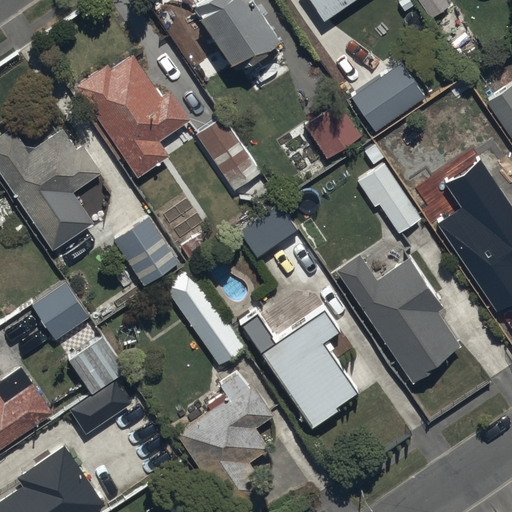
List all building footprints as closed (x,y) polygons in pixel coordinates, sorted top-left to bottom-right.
[(259,0),(196,0),(194,2),(235,64),(282,33),(259,0)] [(316,0),(326,14),(346,0),(316,0)] [(449,1),(447,0),(417,0),(427,15),(449,1)] [(106,56),(74,77),(136,171),(169,149),(159,135),(190,116),(170,86),(162,92),(134,50),(111,65),(106,56)] [(399,58),(350,93),(375,127),(424,92),(399,58)] [(511,81),(486,99),(511,137),(511,81)] [(339,98),(305,121),(327,154),(361,131),(339,98)] [(222,111),(196,130),(235,188),(262,169),(222,111)] [(11,122),(0,128),(0,166),(52,244),(93,217),(72,185),(100,166),(82,140),(75,145),(60,124),(28,146),(11,122)] [(373,164),(384,156),(375,144),(364,151),(373,164)] [(463,208),(438,225),(497,313),(511,302),(511,206),(479,157),(444,180),(463,208)] [(420,214),(382,159),(355,178),(373,205),(379,201),(398,228),(420,214)] [(256,255),(297,226),(277,198),(236,227),(256,255)] [(179,257),(147,212),(112,236),(144,282),(179,257)] [(298,232),(278,247),(303,282),(323,268),(298,232)] [(361,248),(335,265),(410,379),(440,359),(437,355),(458,341),(436,307),(441,304),(407,253),(377,273),(361,248)] [(245,343),(187,263),(162,281),(219,362),(245,343)] [(66,276),(30,300),(54,336),(90,313),(66,276)] [(258,309),(241,320),(310,424),(340,404),(338,402),(358,389),(325,337),(341,327),(324,302),(275,335),(258,309)] [(125,366),(100,330),(66,353),(91,389),(68,405),(84,430),(129,399),(112,375),(125,366)] [(209,405),(174,428),(230,511),(267,487),(248,458),(269,444),(254,422),(271,411),(250,379),(245,382),(236,368),(221,378),(227,387),(206,401),(209,405)] [(4,396),(0,389),(0,445),(53,410),(31,378),(4,396)] [(16,473),(21,481),(0,496),(0,511),(92,511),(106,502),(64,441),(16,473)] [(217,511),(200,488),(169,510),(171,511),(217,511)]
